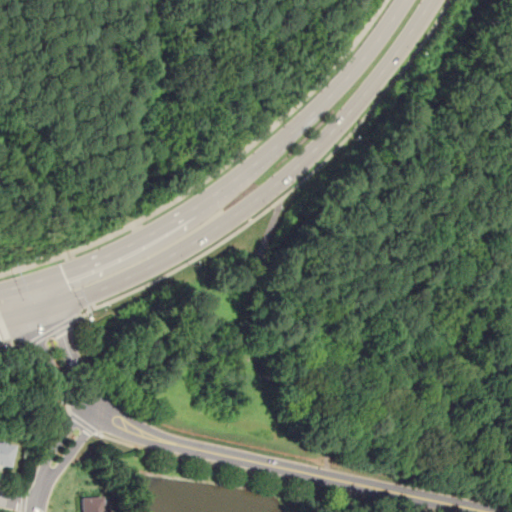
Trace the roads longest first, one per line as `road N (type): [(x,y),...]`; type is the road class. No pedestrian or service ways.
road 1 (secondary): [(401,0),(319,105),(217,192),(125,247),(0,291)]
road 2 (secondary): [(42,311),(150,267),(289,171),(364,91),(428,0)]
road 3 (residential): [(94,408),(187,447),(492,511)]
road 4 (residential): [(42,311),(37,340),(46,364),(73,401),(94,408)]
road 5 (residential): [(35,511),(55,458),(94,408)]
